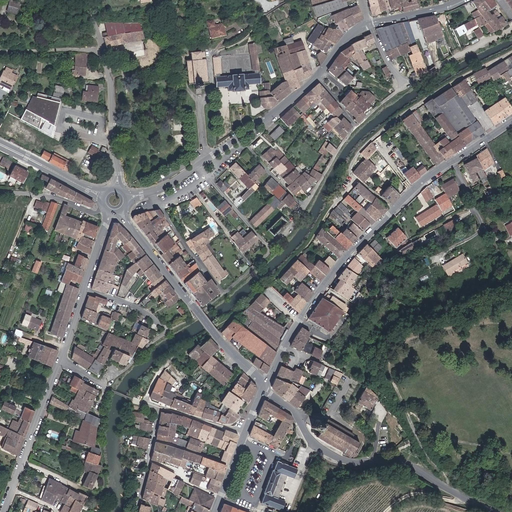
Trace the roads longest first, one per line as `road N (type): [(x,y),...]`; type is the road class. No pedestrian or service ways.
road 1 (secondary): [(265,385),(354,249),(423,182),(511,122)]
road 2 (residential): [(267,245),(297,220),(340,147),(382,103),(511,29)]
road 3 (primary): [(121,210),(213,332),(265,385)]
road 4 (residential): [(403,463),(343,460),(316,447),(296,412),(264,390)]
road 5 (unclassified): [(118,189),(103,49)]
